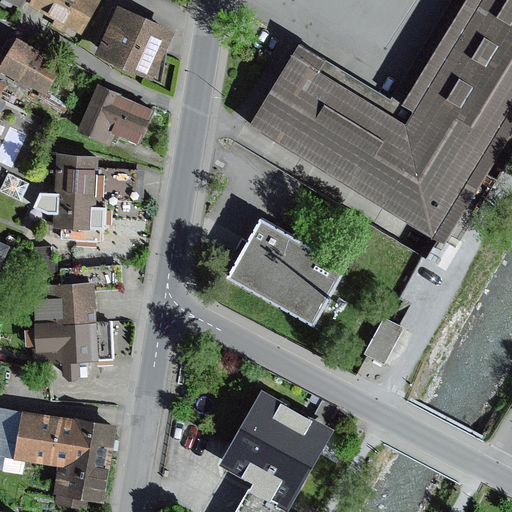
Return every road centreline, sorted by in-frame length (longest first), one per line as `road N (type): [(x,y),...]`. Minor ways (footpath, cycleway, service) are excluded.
road 1 (residential): [(164,302),(487,470)]
road 2 (residential): [(164,302),(211,0)]
road 3 (residential): [(131,511),(164,302)]
